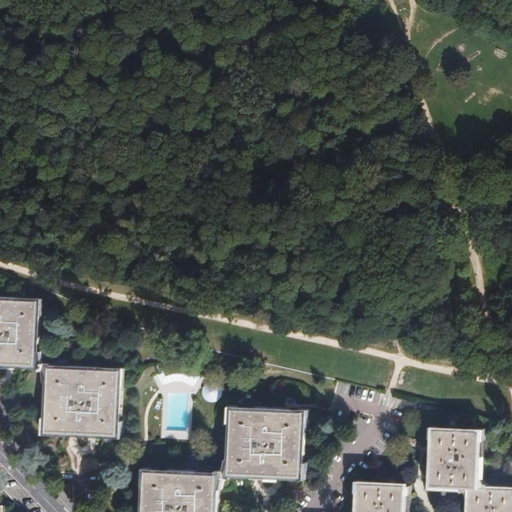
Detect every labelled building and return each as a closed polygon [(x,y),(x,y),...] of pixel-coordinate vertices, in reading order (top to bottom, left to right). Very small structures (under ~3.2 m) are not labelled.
[(45,374),(46,367),(45,354),(41,354),(43,316),(39,316),(40,306),(0,303),(0,358),(15,359),(15,370),(36,371),(38,374),(45,374)] [(182,356),(161,361),(161,370),(163,376),(165,375),(167,380),(178,378),(184,378),(193,382),(197,376),(199,377),(202,372),(202,364),(182,356)] [(0,358),(0,369),(5,369),(15,370),(15,359),(0,358)] [(99,428),(98,438),(117,439),(118,428),(122,429),(124,386),(121,385),(122,375),(57,372),(53,367),(46,367),(45,374),(46,385),(51,385),(49,425),(53,425),(53,436),(74,437),(74,427),(99,428)] [(275,467),(275,478),(294,478),(294,467),(298,467),(300,425),(296,425),(297,413),(232,411),(232,423),(228,423),(226,461),(222,460),(210,471),(211,477),(228,479),(231,476),(249,477),(250,467),(275,467)] [(85,437),(98,438),(99,428),(74,427),(74,437),(85,437)] [(465,490),(472,490),(472,481),(474,442),(471,443),(472,433),(431,432),(430,441),(428,441),(427,463),(426,480),(428,480),(428,488),(454,489),(456,493),(464,489),(465,490)] [(271,477),(275,478),(275,467),(250,467),(249,477),(271,477)] [(211,477),(210,471),(207,476),(144,474),(144,486),(140,485),(138,511),(210,511),(212,491),(215,491),(211,477)] [(355,497),(353,511),(400,511),(401,511),(401,499),(402,486),(354,484),(355,497)] [(472,492),(472,490),(465,490),(465,500),(464,511),(511,511),(511,502),(509,502),(509,493),(483,492),(472,492)]
